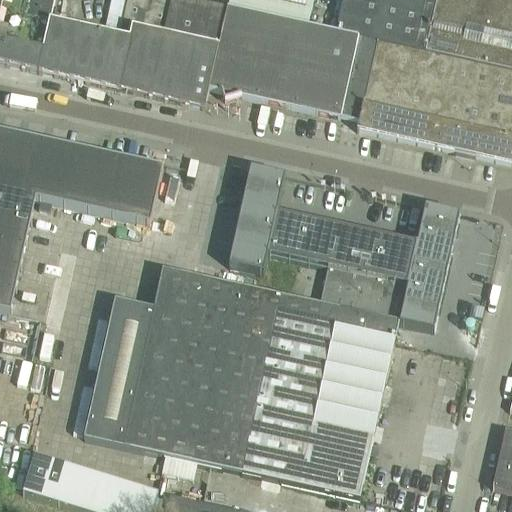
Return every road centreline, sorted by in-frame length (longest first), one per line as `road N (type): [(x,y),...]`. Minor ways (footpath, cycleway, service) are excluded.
road 1 (unclassified): [(0,93),(511,208)]
road 2 (unclassified): [(462,511),(511,304)]
